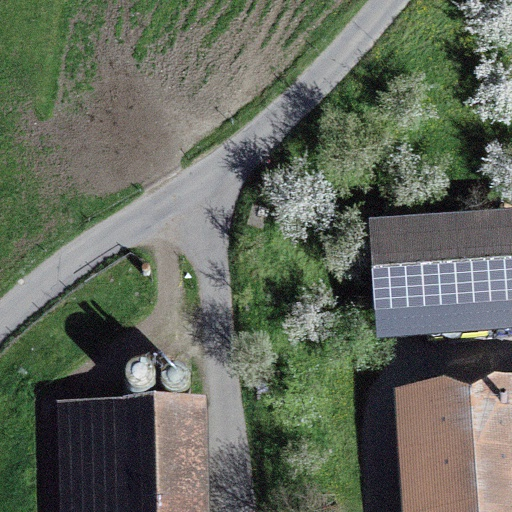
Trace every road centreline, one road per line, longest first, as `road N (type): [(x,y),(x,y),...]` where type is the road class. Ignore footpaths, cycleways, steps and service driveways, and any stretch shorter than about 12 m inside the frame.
road 1 (residential): [(204,179),(237,511)]
road 2 (residential): [(385,0),(286,109),(204,179)]
road 3 (residential): [(204,179),(95,243),(0,319)]
